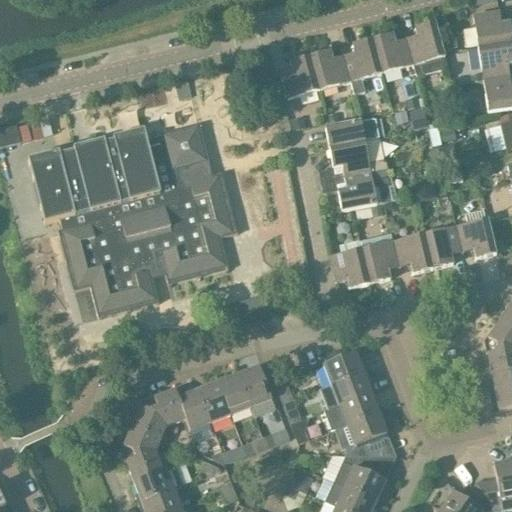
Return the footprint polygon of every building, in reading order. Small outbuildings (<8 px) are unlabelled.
[(473,19),(478,51),(511,45),(511,41),(509,25),(501,26),(499,14),(473,19)] [(412,68),(413,68),(416,79),(447,71),(435,25),(415,31),(417,39),(406,42),(412,68)] [(412,68),(406,42),(394,45),(392,37),(372,42),(381,76),(412,68)] [(455,38),(441,40),(443,52),(457,50),(455,38)] [(381,76),(372,42),(352,48),(354,56),(343,59),(350,85),(381,76)] [(511,45),(478,51),(483,83),(509,79),(507,67),(511,66),(511,45)] [(350,85),(343,59),(332,62),(330,54),(309,59),(318,93),(350,85)] [(318,93),(309,59),(289,64),(292,73),(280,76),(287,102),(318,93)] [(509,79),(483,83),(488,115),(511,111),(511,89),(511,90),(509,79)] [(363,143),(377,141),(373,120),(359,123),(325,130),(329,150),(363,143)] [(199,126),(160,136),(161,138),(146,142),(143,132),(113,140),(113,143),(104,145),(104,142),(73,150),(74,153),(59,157),(58,154),(28,162),(44,226),(59,223),(61,233),(58,234),(73,294),(90,290),(98,321),(159,306),(150,274),(163,271),(168,288),(228,272),(220,241),(237,236),(221,176),(212,178),(199,126)] [(16,128),(0,131),(0,150),(20,145),(16,128)] [(453,131),(440,134),(442,145),(455,142),(453,131)] [(344,180),(370,175),(382,173),(380,163),(381,162),(377,141),(363,143),(329,150),(333,171),(341,169),(344,180)] [(433,149),(429,155),(430,163),(443,160),(440,143),(432,145),(433,149)] [(462,184),(460,167),(448,169),(451,186),(462,184)] [(344,180),(346,192),(337,193),(341,214),(392,205),(385,172),(382,173),(370,175),(344,180)] [(436,184),(439,196),(451,193),(450,186),(449,181),(436,184)] [(432,198),(433,207),(447,204),(446,196),(432,198)] [(370,211),(372,219),(383,217),(381,208),(370,211)] [(462,255),(473,253),(475,261),(496,256),(488,224),(488,222),(485,223),(483,212),(465,217),(467,227),(456,230),(462,255)] [(462,255),(456,230),(424,237),(432,272),(453,267),(451,258),(462,255)] [(432,272),(424,237),(393,245),(399,271),(410,268),(412,276),(432,272)] [(361,252),(369,287),(390,282),(388,273),(399,271),(393,245),(381,248),(379,240),(359,244),(361,252)] [(369,287),(361,252),(329,260),(336,286),(347,283),(349,291),(369,287)] [(511,300),(510,304),(511,305),(500,323),(511,330),(511,300)] [(487,357),(511,352),(511,330),(500,323),(488,340),(486,339),(482,344),(484,352),(486,351),(487,357)] [(511,352),(487,357),(491,377),(511,373),(511,352)] [(323,367),(331,388),(367,374),(364,366),(360,368),(356,355),(323,367)] [(237,374),(250,410),(254,421),(275,413),(259,370),(246,375),(245,371),(237,374)] [(511,373),(491,377),(498,414),(511,410),(511,373)] [(218,385),(230,418),(250,410),(237,374),(229,377),(230,381),(218,385)] [(331,388),(319,392),(328,413),(339,409),(339,408),(371,396),(366,384),(370,382),(367,374),(331,388)] [(196,390),(210,426),(230,418),(218,385),(206,390),(204,387),(196,390)] [(210,426),(196,390),(188,393),(190,396),(178,401),(177,401),(185,422),(189,432),(189,434),(210,426)] [(177,401),(178,401),(175,393),(154,401),(165,430),(166,429),(180,424),(183,434),(189,432),(185,422),(177,401)] [(293,403),(289,393),(279,397),(282,407),(293,403)] [(346,428),(382,415),(379,407),(376,408),(371,396),(339,408),(339,409),(346,428)] [(132,429),(160,442),(166,429),(165,430),(154,401),(149,403),(148,400),(141,403),(138,409),(141,410),(132,429)] [(293,403),(282,407),(286,416),(296,412),(293,403)] [(351,460),(374,460),(385,460),(377,440),(387,437),(382,424),(385,423),(382,415),(346,428),(354,449),(348,451),(351,460)] [(126,465),(155,454),(160,442),(132,429),(124,448),(121,447),(119,453),(122,461),(124,460),(126,465)] [(304,433),(294,438),(298,447),(308,443),(304,433)] [(266,451),(275,448),(271,437),(262,441),(266,451)] [(266,451),(262,441),(253,444),(257,455),(266,451)] [(231,453),(222,456),(226,467),(235,463),(231,453)] [(133,485),(150,479),(162,474),(162,473),(155,454),(126,465),(133,485)] [(224,467),(226,467),(222,456),(221,454),(211,458),(212,462),(223,468),(224,467)] [(334,482),(344,460),(336,457),(327,478),(334,482)] [(351,460),(340,485),(346,488),(345,490),(379,506),(383,498),(380,497),(385,484),(367,476),(374,460),(351,460)] [(511,499),(511,460),(506,462),(506,465),(493,468),(495,481),(476,484),(475,485),(492,510),(501,508),(500,502),(511,499)] [(138,507),(174,493),(183,489),(175,468),(162,473),(162,474),(150,479),(133,485),(138,497),(135,499),(138,507)] [(211,468),(200,472),(203,481),(214,477),(211,468)] [(289,488),(299,493),(303,484),(293,480),(289,488)] [(234,493),(230,484),(220,488),(223,497),(234,493)] [(475,485),(465,503),(453,494),(445,506),(442,504),(437,511),(438,511),(493,511),(492,510),(475,485)] [(289,488),(285,496),(295,500),(299,493),(289,488)] [(376,511),(379,506),(345,490),(336,510),(340,511),(376,511)] [(174,493),(138,507),(139,511),(181,511),(174,493)] [(234,493),(223,497),(227,506),(237,502),(234,493)]
